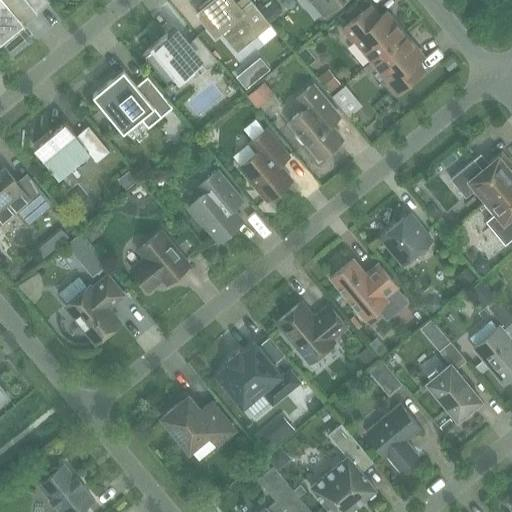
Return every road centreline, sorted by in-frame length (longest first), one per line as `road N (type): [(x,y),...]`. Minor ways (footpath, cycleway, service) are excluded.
road 1 (residential): [(96,406),(496,65)]
road 2 (residential): [(0,101),(120,0)]
road 3 (residential): [(96,406),(0,286)]
road 4 (residential): [(183,511),(96,406)]
